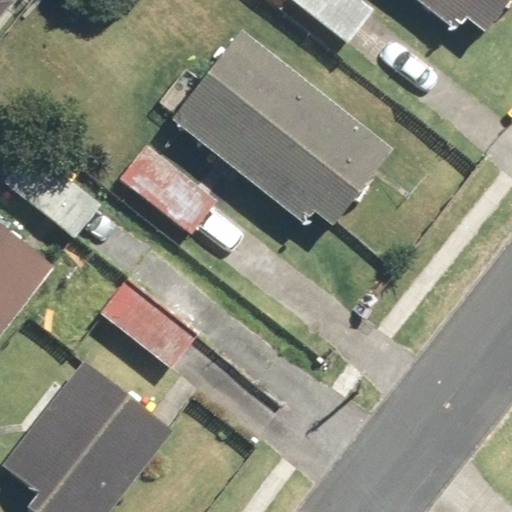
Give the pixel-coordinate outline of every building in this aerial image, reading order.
[(0,0),(0,16),(12,0),(0,0)] [(377,0),(296,0),(360,46),(388,7),(377,0)] [(506,0),(400,0),(467,51),(506,0)] [(382,160),(352,137),(226,41),(158,129),(292,232),(299,223),(320,240),(382,160)] [(36,143),(4,183),(78,242),(110,202),(36,143)] [(0,340),(52,282),(0,236),(0,340)] [(134,273),(103,309),(174,372),(206,336),(134,273)] [(0,458),(0,482),(25,502),(17,511),(106,511),(164,439),(72,367),(0,458)]
